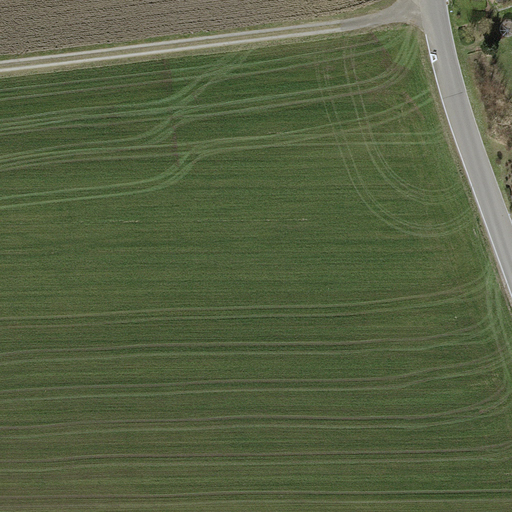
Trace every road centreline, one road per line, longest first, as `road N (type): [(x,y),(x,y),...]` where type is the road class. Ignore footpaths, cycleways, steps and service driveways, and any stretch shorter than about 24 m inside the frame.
road 1 (track): [(0,68),(434,11),(423,0)]
road 2 (unclassified): [(511,262),(459,117),(433,0)]
